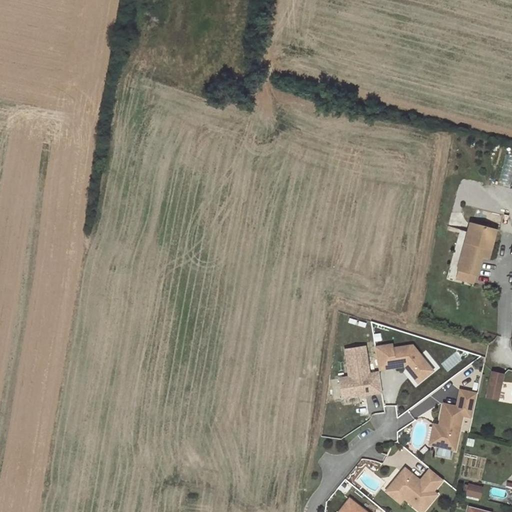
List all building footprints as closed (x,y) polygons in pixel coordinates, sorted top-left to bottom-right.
[(511,177),(511,155),(507,153),(498,181),(509,185),(511,177)] [(476,274),(482,255),(484,246),(491,248),(496,230),(470,223),(458,269),(460,269),(475,273),(476,274)] [(489,257),(491,248),(484,246),(482,255),(489,257)] [(475,273),(460,269),(458,277),(472,281),(475,273)] [(392,344),(375,346),(378,369),(404,365),(418,382),(432,370),(412,345),(392,348),(392,344)] [(342,397),(382,391),(379,371),(369,373),(365,346),(345,349),(349,376),(339,378),(342,397)] [(484,363),(477,394),(487,396),(492,372),(484,363)] [(492,372),(487,396),(498,398),(503,374),(492,372)] [(472,417),(477,394),(460,390),(457,406),(444,404),(439,425),(435,445),(455,450),(462,415),(472,417)] [(435,445),(439,425),(434,424),(429,444),(435,445)] [(443,480),(430,469),(420,481),(417,478),(415,479),(412,477),(414,476),(405,468),(390,487),(404,498),(420,511),(422,511),(437,495),(433,491),(443,480)] [(469,484),(467,494),(480,497),(482,487),(469,484)] [(400,503),(404,498),(390,487),(386,491),(400,503)] [(365,511),(349,499),(339,511),(365,511)]
